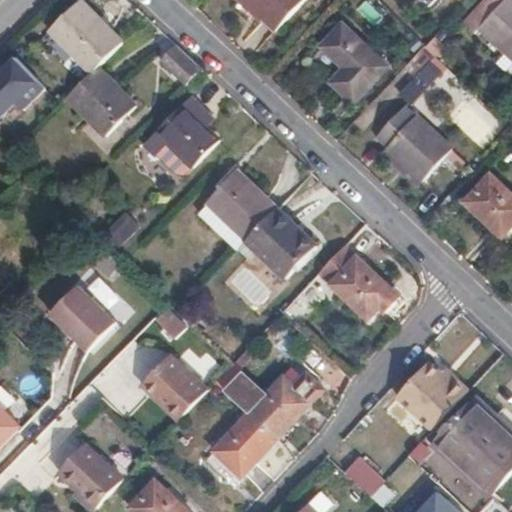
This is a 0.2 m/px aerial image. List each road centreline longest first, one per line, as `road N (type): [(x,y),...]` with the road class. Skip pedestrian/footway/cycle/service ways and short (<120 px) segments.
road 1 (residential): [(466,285),(161,0)]
road 2 (residential): [(466,285),(254,511)]
